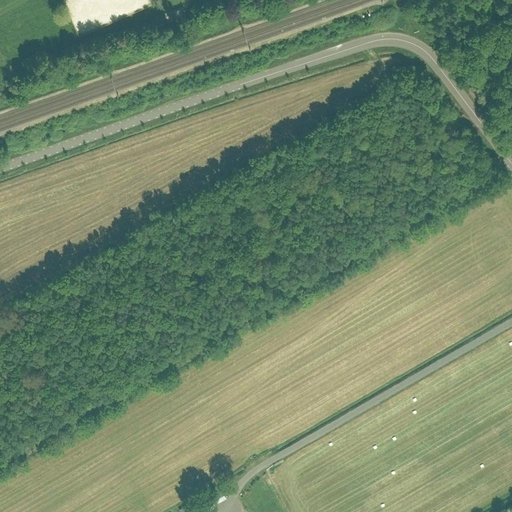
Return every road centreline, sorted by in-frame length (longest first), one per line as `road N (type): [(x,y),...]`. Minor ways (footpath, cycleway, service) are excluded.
road 1 (unclassified): [(0,168),(379,38),(404,41)]
road 2 (unclassified): [(511,167),(427,53),(404,41)]
